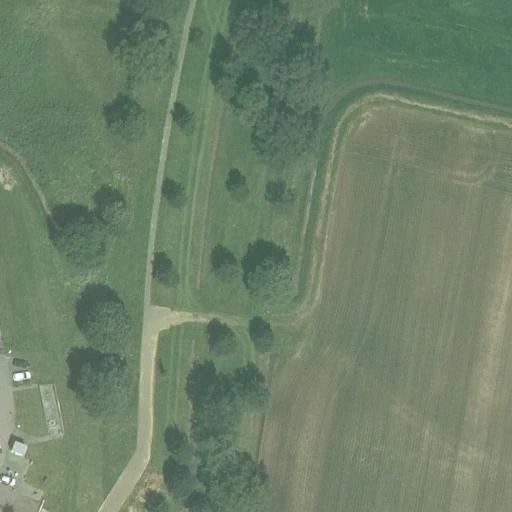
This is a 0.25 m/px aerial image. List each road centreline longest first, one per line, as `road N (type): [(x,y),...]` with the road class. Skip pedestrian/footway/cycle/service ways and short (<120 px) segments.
road 1 (unclassified): [(106,511),(143,444),(146,314)]
road 2 (track): [(146,314),(284,333)]
